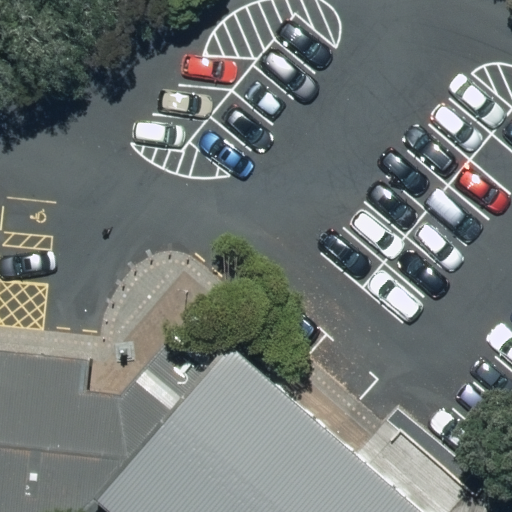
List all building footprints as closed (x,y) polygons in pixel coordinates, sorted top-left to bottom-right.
[(376,136),(405,164),(412,157),(431,175),(452,155),(404,108),(376,136)] [(167,119),(143,160),(208,199),(232,158),(167,119)] [(438,202),(394,251),(426,280),(470,231),(438,202)] [(300,298),(236,233),(204,265),(269,329),(300,298)] [(437,511),(248,353),(241,362),(200,321),(122,398),(104,398),(107,361),(0,352),(0,511),(437,511)]
